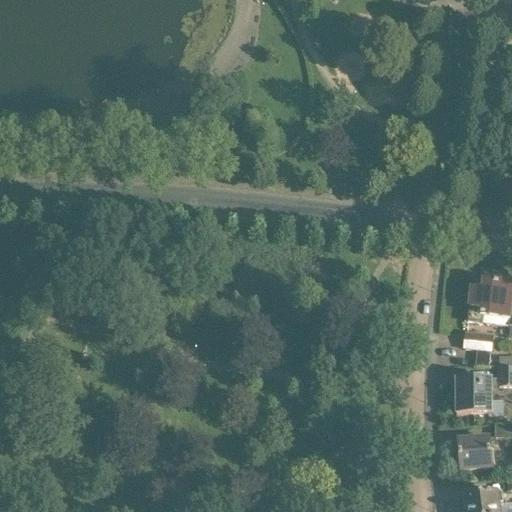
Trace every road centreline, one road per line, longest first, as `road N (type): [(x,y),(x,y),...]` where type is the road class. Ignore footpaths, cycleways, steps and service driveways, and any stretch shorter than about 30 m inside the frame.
road 1 (residential): [(424,227),(241,203),(0,194)]
road 2 (residential): [(420,511),(411,387),(424,227)]
